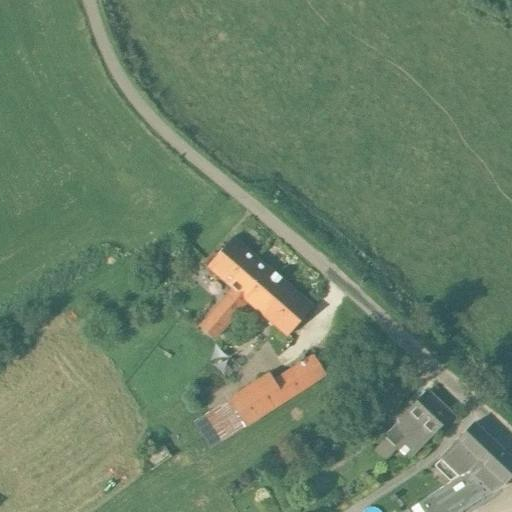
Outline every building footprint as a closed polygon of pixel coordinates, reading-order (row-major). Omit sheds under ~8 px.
[(313,306),(234,237),(208,267),(232,288),(199,327),(215,340),(248,302),(287,336),(313,306)] [(211,450),(328,376),(313,354),(274,379),(269,373),(193,423),(211,450)] [(409,459),(452,414),(428,392),(386,436),(387,437),(375,450),(385,460),(397,448),(409,459)] [(481,461),(498,444),(476,422),(448,450),(466,468),(479,459),(481,461)] [(511,474),(511,458),(498,444),(481,461),(479,459),(466,468),(467,470),(457,479),(477,501),(479,503),(490,492),(491,493),(511,474)] [(459,511),(477,501),(457,479),(419,504),(424,511),(459,511)]
